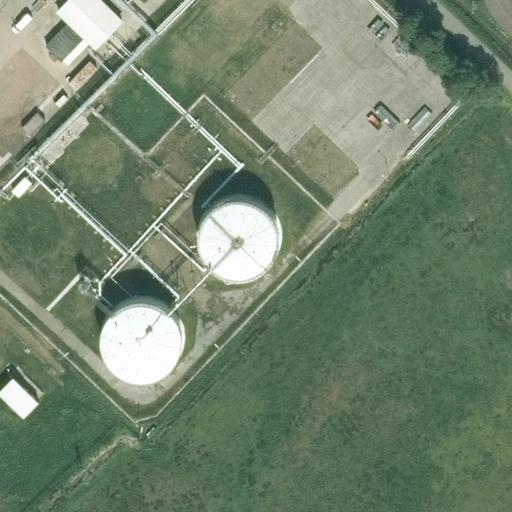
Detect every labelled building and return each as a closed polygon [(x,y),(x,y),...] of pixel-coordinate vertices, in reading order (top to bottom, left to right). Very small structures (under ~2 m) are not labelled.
[(96,0),(71,0),(55,17),(96,55),(124,25),(96,0)] [(77,88),(96,66),(89,60),(69,82),(77,88)] [(138,102),(133,103),(129,106),(126,109),(125,114),(124,119),(126,124),(129,128),(133,131),(139,132),(144,132),(149,130),(153,126),(155,121),(155,115),(154,111),(151,107),(148,104),(143,102),(138,102)] [(96,143),(87,143),(79,147),(73,153),(70,160),(69,169),(71,176),(74,182),(80,187),(87,190),(95,191),(102,189),(109,185),(114,180),(117,173),(117,165),(115,157),(111,150),(104,145),(96,143)] [(0,205),(41,171),(31,160),(0,186),(0,205)] [(245,200),(231,201),(218,206),(208,216),(202,229),(200,243),(203,255),(209,266),(219,275),(231,280),(244,281),(256,278),(267,271),(275,262),(280,250),(281,237),(278,224),(270,212),(259,204),(245,200)] [(28,206),(18,208),(10,212),(4,218),(0,225),(0,246),(5,255),(13,261),(23,265),(33,265),(43,261),(50,255),(56,246),(57,236),(56,227),(52,218),(45,212),(37,208),(28,206)] [(147,305),(132,306),(119,311),(109,321),(103,334),(101,348),(104,360),(111,371),(120,380),(132,385),(145,386),(157,383),(168,377),(177,367),(182,355),(183,343),(179,329),(172,317),(160,309),(147,305)] [(16,361),(0,376),(0,396),(15,411),(41,385),(16,361)]
